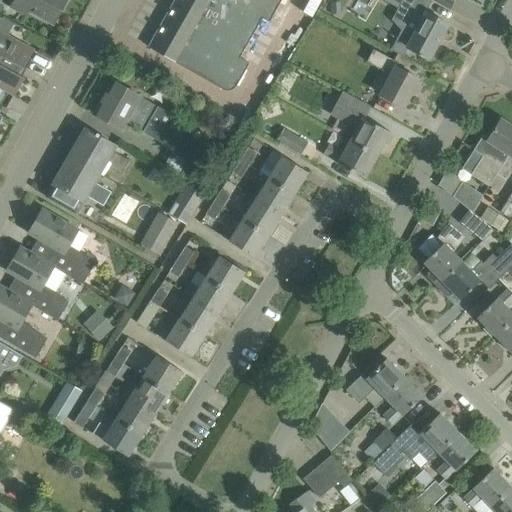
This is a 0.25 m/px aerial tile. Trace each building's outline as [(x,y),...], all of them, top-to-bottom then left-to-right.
[(14,0),(13,2),(54,24),(66,0),(14,0)] [(176,0),(150,47),(223,89),(225,89),(227,90),(229,90),(231,89),(233,89),(235,87),(236,86),(237,85),(255,54),(244,48),(262,17),(269,21),(281,0),(176,0)] [(312,14),(318,0),(309,0),(304,11),(312,14)] [(384,0),(398,8),(391,20),(401,30),(391,49),(403,56),(408,46),(419,52),(418,54),(422,56),(423,55),(430,58),(448,24),(422,10),(428,0),(429,0),(432,1),(432,0),(431,0),(384,0)] [(33,49),(16,40),(0,31),(0,86),(15,95),(25,77),(19,74),(22,67),(24,68),(35,49),(34,48),(33,49)] [(399,63),(381,53),(373,48),(366,61),(390,74),(380,94),(403,107),(419,79),(397,67),(399,63)] [(140,96),(130,90),(113,80),(94,113),(121,129),(126,121),(163,142),(177,118),(140,97),(140,96)] [(356,127),(349,139),(378,154),(390,132),(364,117),(370,106),(343,92),(331,115),(356,127)] [(489,186),(511,149),(511,126),(500,120),(489,138),(484,135),(474,149),(488,158),(484,164),(480,161),(471,174),(489,186)] [(106,166),(121,174),(129,161),(114,152),(117,147),(98,136),(99,134),(97,132),(96,134),(86,128),(70,156),(101,174),(106,166)] [(307,144),(283,130),(277,139),(302,153),(307,144)] [(378,154),(349,139),(343,151),(329,144),(323,154),(338,162),(337,163),(365,178),(378,154)] [(248,147),(240,160),(249,165),(256,153),(248,147)] [(511,149),(489,186),(498,191),(511,171),(511,149)] [(269,178),(294,194),(308,172),(283,156),(282,156),(272,150),(259,171),(269,178)] [(46,197),(75,213),(82,202),(85,203),(88,197),(103,205),(111,192),(96,183),(101,174),(70,156),(46,197)] [(190,158),(180,176),(202,188),(209,176),(195,168),(198,163),(190,158)] [(240,160),(233,172),(241,177),(249,165),(240,160)] [(261,190),(256,198),(281,214),(294,194),(269,178),(261,190)] [(453,196),(470,210),(471,212),(482,195),(462,182),(453,196)] [(176,202),(180,204),(173,215),(187,224),(190,219),(205,195),(187,184),(176,202)] [(221,190),(214,202),(222,207),(230,195),(221,190)] [(511,192),(500,212),(511,219),(511,217),(511,192)] [(256,198),(242,219),(268,235),(281,214),(256,198)] [(214,202),(206,214),(215,219),(222,207),(214,202)] [(34,224),(29,232),(49,244),(41,258),(54,266),(84,283),(97,261),(69,245),(79,228),(43,208),(40,212),(38,211),(31,222),(34,224)] [(470,210),(459,222),(482,241),(494,230),(471,212),(470,210)] [(159,256),(179,223),(158,211),(139,243),(159,256)] [(242,219),(229,241),(254,257),(268,235),(242,219)] [(432,234),(418,248),(428,258),(423,262),(431,270),(428,273),(427,277),(437,286),(462,261),(453,252),(461,242),(457,238),(462,233),(448,223),(435,238),(432,234)] [(511,245),(511,244),(496,259),(508,271),(511,266),(511,245)] [(9,290),(32,304),(58,320),(70,299),(44,283),(54,266),(41,258),(21,246),(18,250),(16,249),(10,260),(12,261),(7,270),(17,276),(9,290)] [(185,247),(177,259),(186,265),(193,253),(185,247)] [(205,277),(231,293),(245,271),(219,255),(205,277)] [(177,259),(170,271),(178,277),(186,265),(177,259)] [(437,286),(446,295),(450,295),(453,292),(460,300),(480,280),(479,279),(489,269),(481,261),(471,271),(462,261),(437,286)] [(192,298),(218,314),(231,293),(205,277),(199,287),(190,281),(183,292),(192,298)] [(22,321),(32,304),(9,290),(0,284),(0,336),(36,357),(49,336),(22,321)] [(158,288),(149,303),(158,309),(167,294),(158,288)] [(477,317),(495,335),(511,319),(511,312),(507,306),(511,301),(511,292),(508,289),(498,298),(497,297),(477,317)] [(192,298),(179,319),(205,335),(218,314),(192,298)] [(149,303),(136,322),(145,328),(158,309),(149,303)] [(83,322),(100,339),(113,326),(96,309),(83,322)] [(205,335),(179,319),(171,314),(158,335),(191,356),(205,335)] [(511,319),(495,335),(511,352),(511,319)] [(0,370),(5,369),(16,366),(23,355),(0,341),(0,370)] [(122,346),(114,358),(123,363),(131,351),(122,346)] [(475,360),(488,376),(503,363),(490,347),(475,360)] [(143,376),(168,392),(182,371),(157,355),(143,376)] [(114,358),(106,371),(115,376),(123,363),(114,358)] [(346,390),(359,403),(375,388),(384,397),(405,377),(387,358),(367,377),(363,373),(346,390)] [(124,393),(155,413),(168,392),(143,376),(137,386),(131,382),(124,393)] [(384,397),(392,406),(383,415),(392,425),(423,395),(405,377),(384,397)] [(50,411),(64,420),(83,389),(68,381),(50,411)] [(94,389),(87,400),(96,406),(103,395),(94,389)] [(124,406),(117,418),(142,434),(155,413),(124,393),(118,402),(124,406)] [(87,400),(79,413),(88,419),(96,406),(87,400)] [(307,428),(337,446),(350,424),(320,406),(307,428)] [(404,451),(412,459),(419,452),(427,461),(438,451),(458,431),(440,412),(419,433),(421,434),(404,451)] [(142,434),(117,418),(110,428),(103,424),(96,435),(128,456),(142,434)] [(386,428),(373,441),(374,442),(383,451),(390,444),(396,438),(386,428)] [(446,461),(437,471),(445,479),(455,470),(455,471),(477,450),(458,431),(438,451),(447,461),(446,461)] [(372,461),(386,476),(404,458),(390,444),(372,461)] [(331,455),(323,462),(339,481),(344,487),(353,480),(344,470),(331,455)] [(339,481),(323,462),(303,478),(320,498),(339,481)] [(482,497),(491,506),(511,486),(493,467),(473,487),(474,488),(464,498),(472,507),(482,497)] [(415,500),(427,511),(446,492),(435,481),(415,500)] [(511,511),(511,486),(491,506),(485,511),(511,511)] [(296,511),(295,511),(315,511),(311,505),(316,501),(309,491),(291,503),(296,511)]
